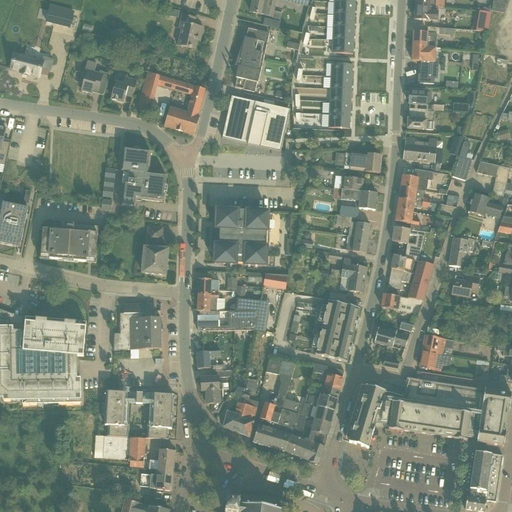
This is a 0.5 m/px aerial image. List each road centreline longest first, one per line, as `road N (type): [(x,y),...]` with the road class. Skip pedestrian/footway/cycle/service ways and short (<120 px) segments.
road 1 (residential): [(324,493),(380,267),(401,0)]
road 2 (tertiary): [(182,160),(143,127),(0,104)]
road 3 (residential): [(184,293),(0,262)]
road 4 (residential): [(182,160),(199,139),(232,0)]
road 5 (tertiary): [(195,447),(184,293)]
road 6 (tertiary): [(324,493),(195,447)]
road 7 (tertiary): [(184,293),(182,160)]
